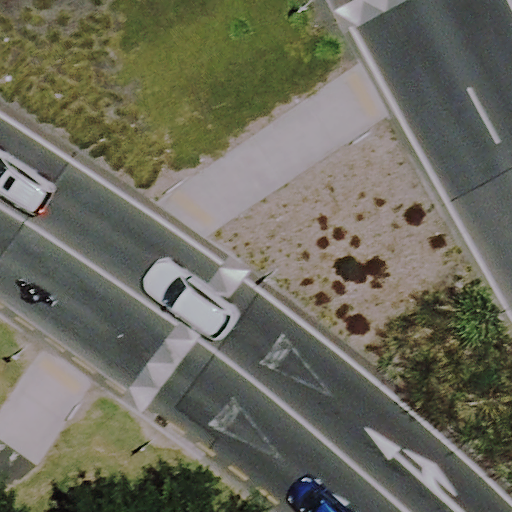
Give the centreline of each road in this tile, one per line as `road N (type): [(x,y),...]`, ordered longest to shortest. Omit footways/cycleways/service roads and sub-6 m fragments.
road 1 (secondary): [(401,511),(120,293),(0,216)]
road 2 (secondary): [(430,0),(511,156)]
